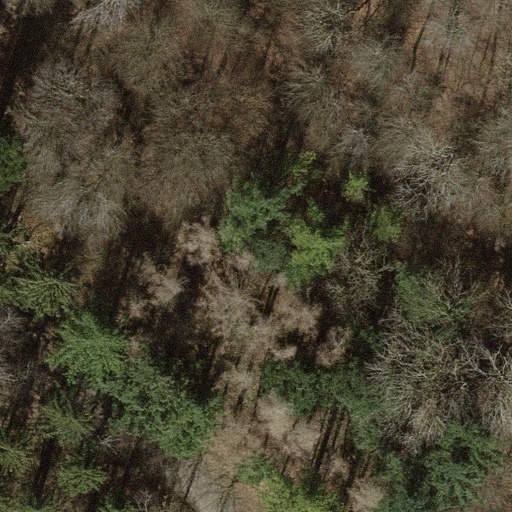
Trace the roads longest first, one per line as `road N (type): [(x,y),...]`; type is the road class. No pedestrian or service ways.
road 1 (track): [(119,0),(205,28),(341,124),(511,227)]
road 2 (track): [(0,334),(228,511)]
